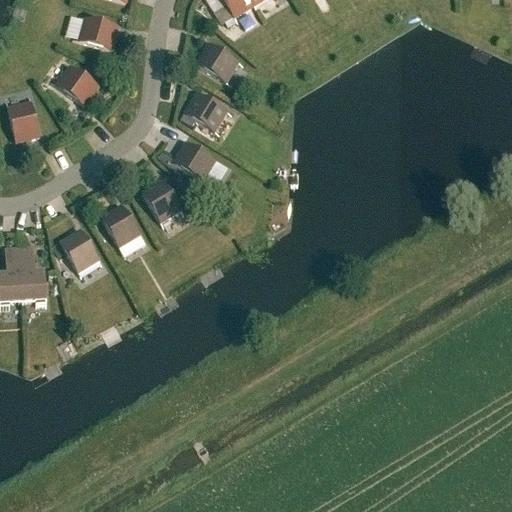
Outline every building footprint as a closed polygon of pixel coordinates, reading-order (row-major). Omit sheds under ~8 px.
[(246,0),(218,0),(233,23),(253,11),(246,0)] [(246,0),(253,11),(271,0),(246,0)] [(84,24),(77,47),(111,56),(118,33),(84,24)] [(207,49),(194,70),(224,88),(237,68),(207,49)] [(84,112),(98,92),(69,72),(55,92),(84,112)] [(196,99),(183,119),(213,138),(226,117),(196,99)] [(30,108),(7,114),(15,148),(38,142),(30,108)] [(184,148),(172,169),(201,187),(214,167),(184,148)] [(161,186),(141,198),(159,228),(180,216),(161,186)] [(120,211),(100,223),(118,253),(138,241),(120,211)] [(79,235),(59,248),(77,278),(97,266),(79,235)] [(31,253),(18,254),(22,308),(35,307),(35,312),(46,312),(44,278),(34,279),(32,259),(31,253)] [(18,254),(5,254),(5,261),(6,280),(0,280),(0,314),(9,314),(9,308),(22,308),(18,254)]
